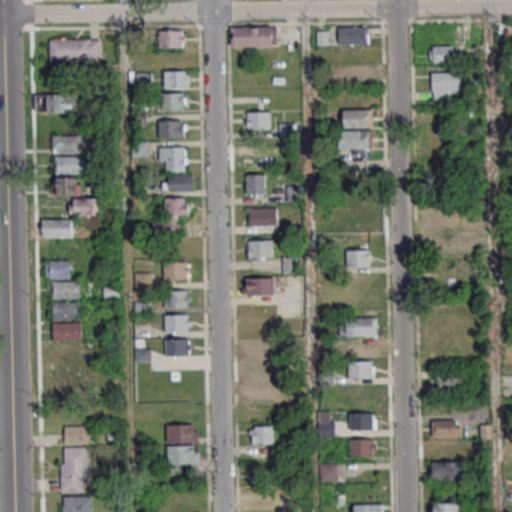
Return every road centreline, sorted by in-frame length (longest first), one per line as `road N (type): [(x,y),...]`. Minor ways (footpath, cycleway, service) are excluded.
road 1 (tertiary): [(12,511),(1,0)]
road 2 (residential): [(210,0),(221,511)]
road 3 (residential): [(404,511),(393,0)]
road 4 (residential): [(511,3),(2,15)]
